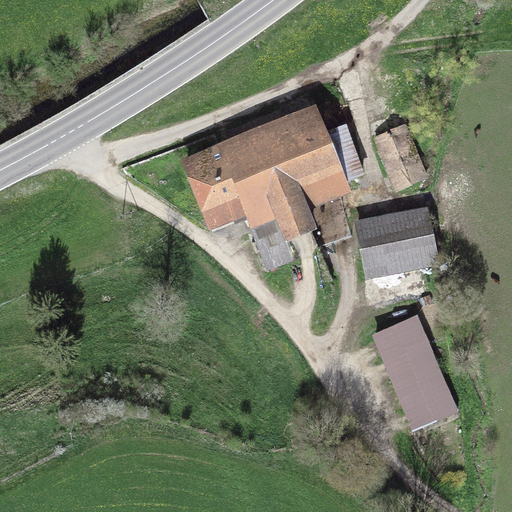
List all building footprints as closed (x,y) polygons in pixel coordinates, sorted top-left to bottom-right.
[(221,152),(247,218),(267,269),(317,248),(299,202),(361,176),(344,130),(325,135),(315,114),(221,152)] [(404,127),(375,138),(396,191),(425,179),(404,127)] [(234,223),(247,218),(221,152),(186,167),(209,225),(232,215),(234,223)] [(357,227),(367,276),(435,263),(426,213),(357,227)] [(423,324),(380,342),(419,435),(462,417),(423,324)]
